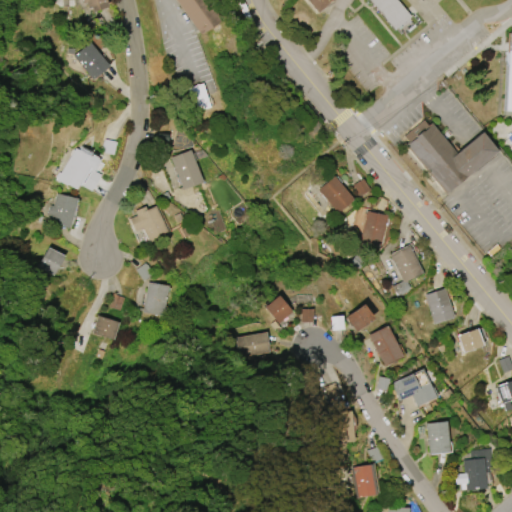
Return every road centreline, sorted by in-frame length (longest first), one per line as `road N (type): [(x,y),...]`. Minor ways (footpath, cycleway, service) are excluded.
road 1 (residential): [(511,323),(247,0)]
road 2 (residential): [(123,0),(140,101),(137,151),(104,222),(99,253)]
road 3 (residential): [(441,511),(357,383),(337,359),(313,350)]
road 4 (residential): [(349,129),(480,16),(511,3)]
